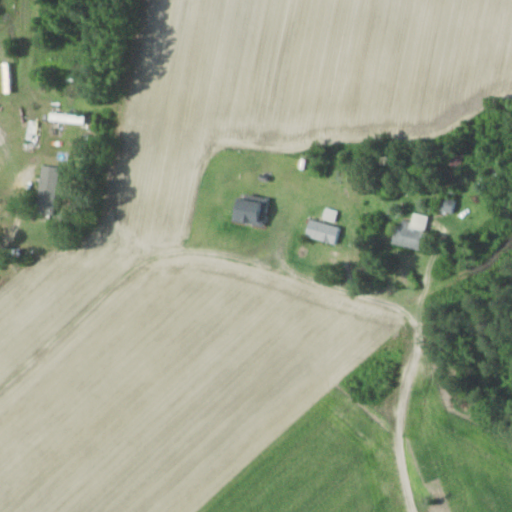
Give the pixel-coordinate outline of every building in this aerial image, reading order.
[(91,117),(57,111),(55,119),(89,125),(91,117)] [(66,167),(45,164),(38,211),(60,214),(66,167)] [(227,212),(267,226),(273,209),(234,195),(227,212)] [(435,208),(449,214),(454,202),(440,196),(435,208)] [(390,243),(432,253),(437,235),(423,232),(426,216),(410,212),(408,222),(396,218),(390,243)] [(336,245),(340,227),(306,218),(302,236),(336,245)]
